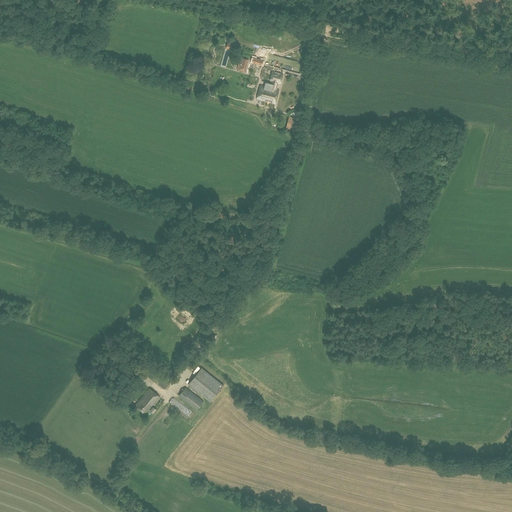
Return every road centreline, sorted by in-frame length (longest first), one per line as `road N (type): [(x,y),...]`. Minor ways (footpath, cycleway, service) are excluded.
road 1 (track): [(115,493),(113,481),(149,416),(166,404),(182,364),(248,278),(247,232),(305,143),(321,27)]
road 2 (track): [(511,60),(162,0)]
